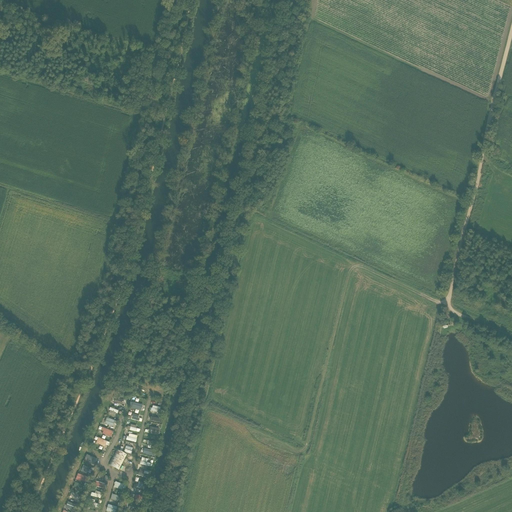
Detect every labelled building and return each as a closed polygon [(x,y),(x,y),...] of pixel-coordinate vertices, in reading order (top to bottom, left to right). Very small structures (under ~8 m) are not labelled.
[(163,414),(164,411),(161,410),(161,407),(153,405),(153,408),(150,407),(149,411),(163,414)] [(116,416),(119,410),(110,407),(108,413),(116,416)] [(139,416),(129,413),(128,418),(142,422),(143,419),(139,418),(139,416)] [(102,422),(113,426),(114,423),(116,424),(117,421),(107,418),(106,420),(102,419),(102,422)] [(140,429),(136,428),(137,426),(131,424),(130,430),(139,432),(140,429)] [(150,426),(148,432),(158,435),(160,429),(150,426)] [(104,431),(103,434),(112,437),(114,431),(102,427),(101,430),(104,431)] [(95,437),(94,439),(97,440),(96,444),(104,446),(105,444),(108,445),(109,441),(95,437)] [(145,448),(143,454),(154,456),(156,451),(145,448)] [(127,454),(117,449),(109,465),(119,470),(127,454)] [(95,465),(97,459),(87,454),(84,461),(95,465)] [(81,472),(90,475),(93,468),(83,465),(81,472)] [(148,478),(150,472),(140,469),(138,476),(148,478)] [(78,474),(76,480),(88,483),(90,477),(78,474)] [(106,489),(109,476),(106,475),(103,483),(98,482),(96,486),(106,489)] [(115,482),(113,487),(125,490),(126,484),(115,482)] [(139,482),(137,488),(145,490),(146,483),(139,482)] [(69,497),(77,500),(79,495),(72,492),(69,497)] [(67,502),(66,508),(77,510),(79,505),(67,502)] [(128,508),(136,511),(138,505),(130,503),(128,508)]
